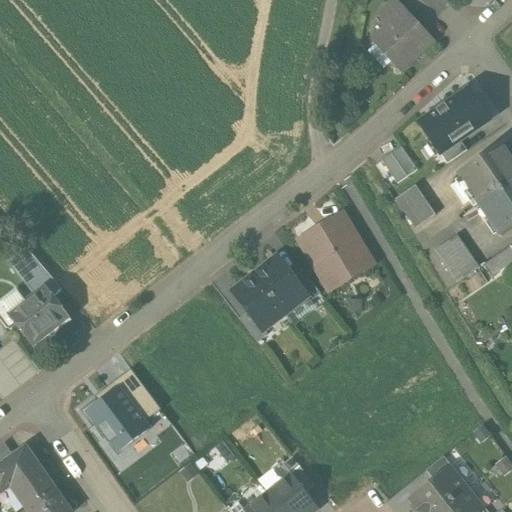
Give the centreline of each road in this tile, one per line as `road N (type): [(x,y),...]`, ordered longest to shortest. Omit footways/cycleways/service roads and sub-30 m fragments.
road 1 (residential): [(35,397),(328,172),(474,38)]
road 2 (track): [(329,0),(311,136),(328,172)]
road 3 (residential): [(116,511),(35,397)]
